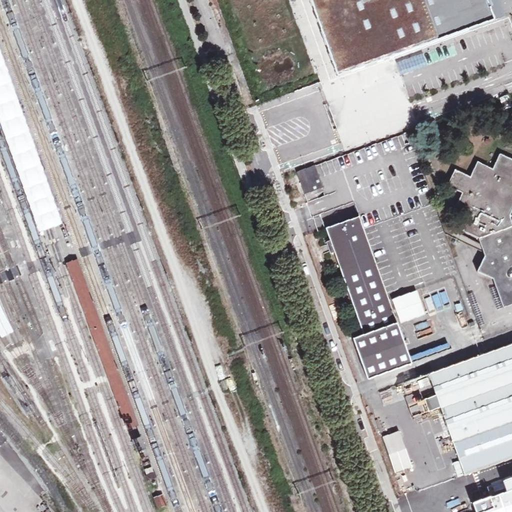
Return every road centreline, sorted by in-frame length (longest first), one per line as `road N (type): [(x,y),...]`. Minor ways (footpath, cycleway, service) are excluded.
road 1 (track): [(76,0),(264,511)]
road 2 (residential): [(285,235),(384,511)]
